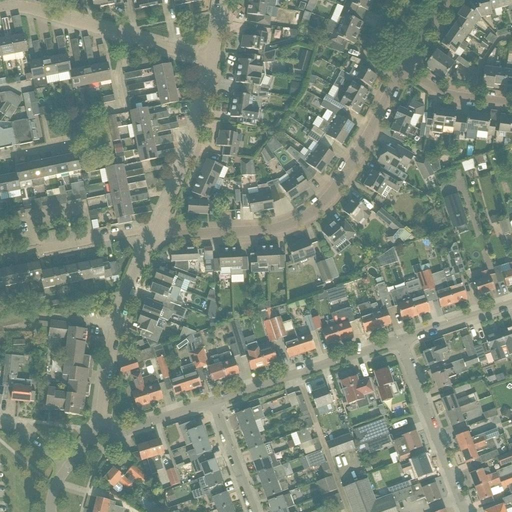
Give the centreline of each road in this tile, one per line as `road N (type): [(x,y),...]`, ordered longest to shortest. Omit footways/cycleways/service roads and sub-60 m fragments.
road 1 (residential): [(152,233),(245,233),(301,219),(334,192),(394,78)]
road 2 (unclassified): [(96,424),(125,297),(152,233)]
road 3 (unclassified): [(212,401),(400,339)]
road 4 (unclassified): [(152,233),(183,162),(212,59)]
road 5 (residential): [(464,511),(400,339)]
road 6 (residential): [(130,38),(18,5),(0,10)]
road 7 (residential): [(88,241),(43,249),(36,240),(37,216),(81,208)]
road 8 (unclassified): [(96,424),(125,430),(212,401)]
road 9 (residential): [(511,103),(440,95),(394,78)]
